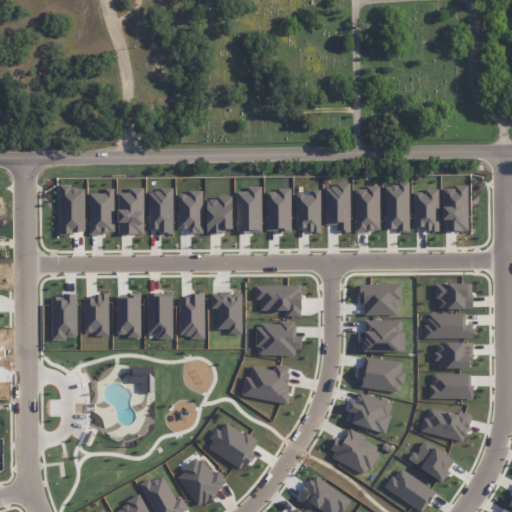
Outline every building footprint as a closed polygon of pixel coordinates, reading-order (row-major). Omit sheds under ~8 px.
[(348,183),(323,184),(324,224),(335,223),(335,231),(349,231),(348,183)] [(408,229),(407,183),(382,183),(383,229),(408,229)] [(83,185),(57,186),(58,232),(83,232),(83,185)] [(259,185),(246,186),(246,190),(235,191),(235,232),(260,231),(259,185)] [(441,230),(467,230),(465,185),(440,186),(441,230)] [(378,230),(377,186),(352,187),(353,231),(378,230)] [(112,187),(103,187),(103,192),(87,192),(88,233),(113,233),(112,187)] [(142,233),(142,187),(128,187),(128,192),(117,192),(117,233),(142,233)] [(290,229),(289,187),(276,187),(276,190),(264,190),(265,230),(290,229)] [(171,233),(172,189),(147,188),(146,228),(158,228),(158,232),(171,233)] [(319,232),(319,188),(309,188),(310,193),(294,193),(294,227),(306,227),(306,232),(319,232)] [(437,230),(438,188),(423,188),(423,191),(412,191),(411,226),(423,226),(423,230),(437,230)] [(201,190),(187,189),(187,193),(176,193),(176,228),(187,228),(187,233),(201,233),(201,190)] [(230,196),(204,197),(205,231),(230,230),(230,196)] [(465,282),(434,283),(435,308),(470,308),(470,293),(465,293),(465,282)] [(397,283),(360,284),(361,315),(398,315),(397,283)] [(299,315),(298,284),(254,285),(254,299),(259,299),(259,310),(284,309),(284,315),(299,315)] [(240,291),(209,292),(209,309),(216,309),(216,328),(227,328),(227,332),(241,332),(240,291)] [(171,338),(171,292),(146,293),(146,333),(158,333),(158,338),(171,338)] [(203,337),(203,292),(188,292),(188,296),(178,296),(177,336),(203,337)] [(75,294),(49,294),(50,338),(75,338),(75,294)] [(107,295),(82,294),(81,333),(107,334),(107,295)] [(113,335),(139,336),(139,296),(114,295),(113,335)] [(424,338),(471,338),(470,324),(463,324),(462,312),(423,313),(424,338)] [(363,338),(360,338),(360,351),(402,351),(402,319),(363,320),(363,338)] [(296,355),(297,335),(293,335),(294,323),(255,322),(254,354),(296,355)] [(469,342),(435,341),(435,367),(468,368),(469,342)] [(403,371),(399,371),(401,361),(363,356),(361,367),(358,366),(356,386),(400,392),(403,371)] [(239,395),(283,403),(290,367),(273,364),(272,369),(250,365),(248,376),(243,375),(239,395)] [(153,366),(128,365),(127,381),(139,381),(139,391),(152,392),(153,366)] [(427,397),(469,398),(469,373),(430,373),(430,384),(427,384),(427,397)] [(346,422),(383,432),(391,402),(358,393),(355,403),(348,401),(346,410),(349,411),(346,422)] [(420,430),(463,441),(469,416),(426,405),(420,430)] [(257,443),(222,419),(209,439),(211,440),(207,447),(240,469),(257,443)] [(366,474),(380,447),(345,429),(340,440),(334,437),(326,454),(366,474)] [(439,481),(453,460),(422,439),(408,460),(439,481)] [(226,483),(216,470),(212,474),(198,456),(173,475),(197,505),(226,483)] [(434,491),(397,467),(383,488),(421,511),(434,491)] [(153,511),(184,511),(188,510),(180,496),(174,499),(160,473),(138,485),(153,511)] [(295,500),(308,507),(310,504),(322,511),(334,511),(338,508),(342,510),(350,498),(311,474),(295,500)] [(147,511),(139,495),(111,509),(112,511),(147,511)]
